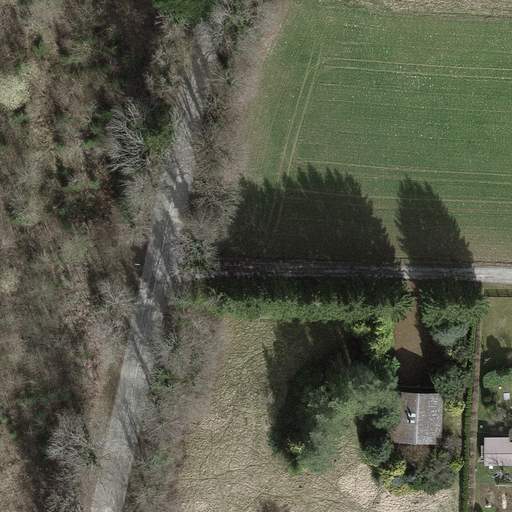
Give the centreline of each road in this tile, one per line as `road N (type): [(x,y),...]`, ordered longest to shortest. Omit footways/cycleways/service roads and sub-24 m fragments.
road 1 (unclassified): [(153,264),(511,276)]
road 2 (primary): [(153,264),(208,0)]
road 3 (primary): [(103,511),(153,264)]
